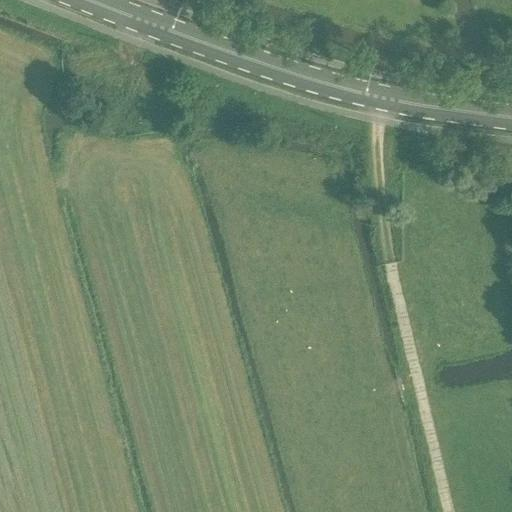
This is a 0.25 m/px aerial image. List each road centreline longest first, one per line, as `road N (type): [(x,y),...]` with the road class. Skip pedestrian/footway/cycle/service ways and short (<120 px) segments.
road 1 (primary): [(86,0),(332,87),(511,120)]
road 2 (track): [(448,511),(394,280),(374,118),(379,97)]
road 3 (track): [(0,223),(59,187),(147,158),(145,137)]
